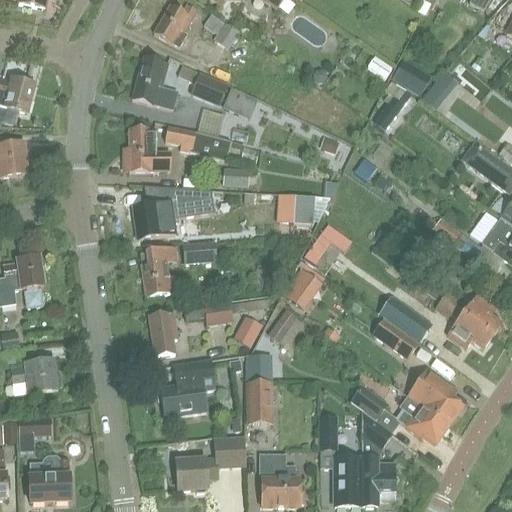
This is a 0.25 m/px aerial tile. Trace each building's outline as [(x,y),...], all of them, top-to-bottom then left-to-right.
[(19,0),(18,7),(44,12),(46,0),(19,0)] [(208,0),(221,9),(228,0),(208,0)] [(285,0),(257,0),(275,14),(285,0)] [(417,0),(416,2),(432,10),(438,0),(417,0)] [(483,14),(489,0),(471,0),(468,7),(483,14)] [(511,4),(502,0),(501,0),(492,20),(498,23),(493,32),(511,41),(511,4)] [(153,37),(178,51),(185,38),(182,36),(195,13),(186,8),(182,15),(170,8),(153,37)] [(238,36),(210,17),(202,29),(216,38),(212,43),(227,53),(238,36)] [(391,72),(374,61),(367,70),(384,82),(391,72)] [(176,98),(159,93),(165,70),(141,64),(131,105),(150,110),(171,116),(176,98)] [(189,99),(218,110),(227,87),(182,69),(177,82),(193,88),(189,99)] [(417,71),(405,90),(418,99),(430,79),(417,71)] [(321,73),(316,73),(313,77),(313,82),(317,86),(322,85),(326,81),(325,76),(321,73)] [(26,117),(34,88),(13,82),(12,86),(0,82),(0,109),(5,111),(26,117)] [(387,96),(402,107),(410,98),(394,86),(387,96)] [(511,97),(498,86),(468,119),(482,132),(511,99),(511,97)] [(421,102),(432,112),(443,98),(432,88),(421,102)] [(223,112),(237,117),(245,98),(231,92),(223,112)] [(394,118),(383,110),(371,126),(382,134),(394,118)] [(219,140),(196,135),(196,136),(167,129),(163,146),(179,149),(178,154),(226,166),(230,151),(243,154),(244,148),(218,142),(219,140)] [(129,175),(169,174),(168,156),(153,156),(153,133),(128,133),(128,161),(126,161),(123,164),(123,170),(126,173),(129,173),(129,175)] [(323,153),(334,157),(338,146),(327,142),(323,153)] [(511,146),(510,145),(499,160),(511,169),(511,146)] [(0,180),(28,177),(23,147),(0,150),(0,180)] [(506,199),(511,190),(511,175),(487,157),(474,175),(506,199)] [(387,185),(380,179),(374,187),(381,193),(387,185)] [(329,201),(337,186),(325,185),(324,200),(329,201)] [(137,243),(167,239),(165,224),(172,223),(170,213),(194,209),(192,193),(144,191),(146,209),(132,211),(137,243)] [(294,227),(312,228),(313,201),(295,200),(294,227)] [(511,205),(500,223),(511,231),(511,205)] [(511,231),(500,223),(499,223),(511,232),(511,240),(505,249),(498,244),(491,255),(511,270),(511,231)] [(343,256),(351,245),(327,227),(319,239),(302,262),(314,270),(330,247),(343,256)] [(486,255),(460,236),(451,249),(477,268),(486,255)] [(213,245),(181,248),(183,269),(215,266),(213,245)] [(145,301),(181,296),(179,281),(168,282),(166,266),(176,264),(174,251),(145,255),(147,268),(141,269),(145,301)] [(43,289),(39,260),(16,263),(17,267),(3,269),(4,281),(0,281),(0,309),(15,307),(13,293),(26,291),(27,295),(24,296),(26,311),(42,309),(40,293),(37,294),(36,290),(43,289)] [(282,299),(300,311),(318,285),(300,272),(282,299)] [(427,294),(439,303),(447,291),(435,283),(427,294)] [(441,304),(491,340),(500,328),(488,319),(494,312),(476,299),(464,314),(456,308),(458,304),(447,296),(441,304)] [(231,318),(265,313),(271,301),(229,307),(229,304),(202,308),(206,329),(232,326),(231,318)] [(491,340),(441,304),(435,312),(447,321),(450,317),(458,323),(446,339),(465,352),(470,344),(482,353),(491,340)] [(284,313),(267,338),(286,352),(303,327),(284,313)] [(432,327),(413,314),(399,334),(417,347),(432,327)] [(176,343),(172,316),(148,319),(149,328),(154,360),(175,357),(172,343),(176,343)] [(413,345),(379,321),(365,339),(399,363),(413,345)] [(250,351),(256,341),(242,333),(237,344),(250,351)] [(0,343),(1,354),(19,352),(16,335),(0,337),(0,343)] [(28,398),(57,394),(53,363),(24,367),(25,371),(10,373),(12,388),(26,386),(28,398)] [(230,375),(241,374),(239,363),(229,364),(230,375)] [(185,387),(159,391),(164,422),(205,416),(201,385),(211,384),(209,369),(184,373),(185,387)] [(454,394),(426,374),(408,400),(421,409),(446,428),(460,410),(448,401),(454,394)] [(245,386),(246,428),(272,427),(271,385),(245,386)] [(349,406),(374,424),(386,407),(361,389),(349,406)] [(446,428),(421,409),(413,421),(403,414),(396,423),(406,430),(420,440),(422,438),(433,446),(446,428)] [(360,461),(360,510),(375,510),(375,504),(392,503),(392,478),(391,467),(376,468),(376,463),(390,437),(360,415),(360,461)] [(19,439),(33,438),(52,436),(50,420),(18,422),(19,439)] [(318,421),(319,455),(332,455),(335,455),(335,421),(318,421)] [(16,447),(16,426),(3,426),(4,448),(16,447)] [(27,482),(28,505),(68,504),(68,480),(65,480),(65,463),(60,463),(55,459),(46,460),(42,463),(41,466),(29,467),(29,482),(27,482)] [(259,459),(259,476),(261,476),(261,511),(298,511),(298,481),(294,481),(294,470),(284,470),(284,459),(259,459)] [(351,461),(332,461),(333,473),(333,510),(350,510),(360,510),(360,461),(351,461)] [(215,463),(175,465),(177,494),(206,493),(205,483),(216,482),(215,463)]
